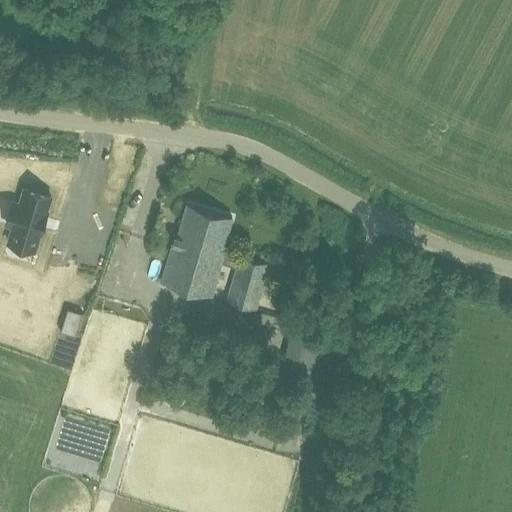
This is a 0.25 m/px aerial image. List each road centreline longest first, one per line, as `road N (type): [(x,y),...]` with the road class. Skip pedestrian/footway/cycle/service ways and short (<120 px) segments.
road 1 (unclassified): [(511,270),(442,249),(260,153),(215,139),(0,115)]
road 2 (track): [(311,511),(375,217)]
